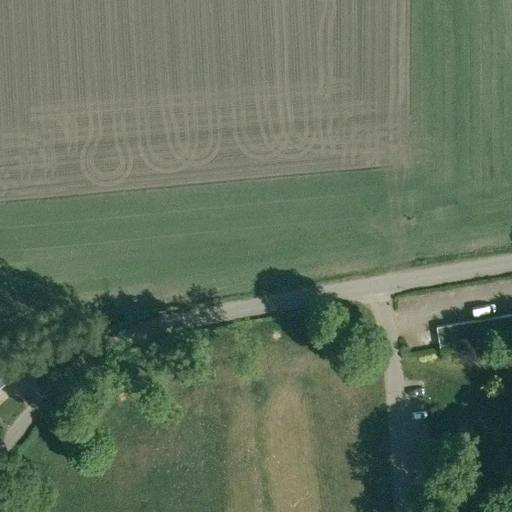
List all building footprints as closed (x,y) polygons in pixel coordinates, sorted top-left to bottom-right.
[(511,315),(511,314),(501,315),(505,336),(511,335),(511,315)] [(501,315),(490,317),(494,338),(505,336),(501,315)] [(480,319),(483,340),(494,338),(490,317),(480,319)] [(469,321),(473,342),(483,340),(480,319),(469,321)] [(469,321),(458,323),(462,344),(473,342),(469,321)] [(458,323),(448,324),(451,345),(462,344),(458,323)] [(448,324),(437,326),(441,347),(451,345),(448,324)] [(0,385),(19,366),(0,347),(0,385)] [(269,359),(253,365),(264,511),(336,511),(326,373),(319,355),(269,359)]
